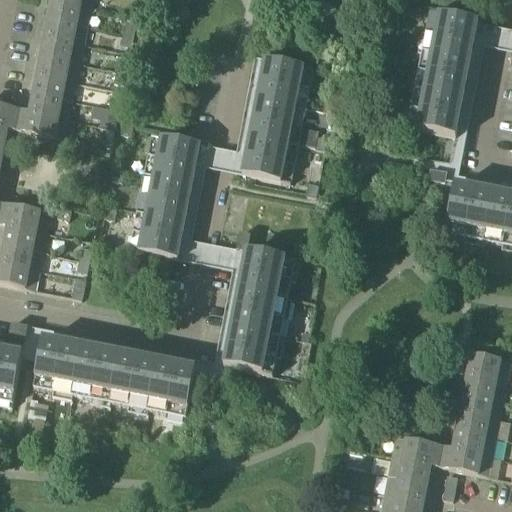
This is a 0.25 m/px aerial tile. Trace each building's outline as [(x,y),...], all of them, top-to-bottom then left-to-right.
[(51,0),(51,5),(90,13),(92,0),(51,0)] [(51,5),(47,24),(86,31),(90,13),(51,5)] [(477,29),(429,20),(407,135),(454,144),(477,29)] [(47,24),(43,43),(82,50),(86,31),(47,24)] [(126,28),(124,39),(134,41),(136,30),(126,28)] [(134,41),(124,39),(121,51),(132,54),(134,41)] [(43,43),(39,62),(78,70),(82,50),(43,43)] [(39,62),(36,81),(75,89),(78,70),(39,62)] [(119,65),(116,77),(127,79),(129,68),(119,65)] [(312,75),(265,65),(261,85),(308,94),(312,75)] [(127,79),(116,77),(114,89),(125,91),(127,79)] [(36,81),(32,100),(71,108),(75,89),(36,81)] [(308,94),(261,85),(257,104),(305,113),(308,94)] [(32,100),(28,119),(67,127),(71,108),(32,100)] [(111,103),(109,115),(120,117),(122,105),(111,103)] [(305,113),(257,104),(253,123),(301,132),(305,113)] [(333,119),(335,107),(325,105),(323,117),(333,119)] [(0,111),(0,132),(7,134),(11,114),(0,111)] [(120,117),(109,115),(107,127),(117,129),(120,117)] [(67,127),(28,119),(25,138),(64,146),(67,127)] [(301,132),(253,123),(249,142),(297,151),(301,132)] [(131,142),(134,130),(123,128),(121,140),(131,142)] [(151,141),(147,160),(194,169),(198,150),(151,141)] [(297,151),(249,142),(246,161),(293,171),(297,151)] [(326,157),(328,145),(318,143),(316,155),(326,157)] [(83,158),(85,148),(73,146),(71,156),(83,158)] [(305,175),(314,176),(315,157),(306,157),(305,175)] [(147,160),(143,179),(190,188),(194,169),(147,160)] [(293,171),(246,161),(242,180),(289,190),(293,171)] [(122,189),(125,176),(114,174),(112,187),(122,189)] [(427,186),(442,189),(443,186),(444,180),(444,178),(429,175),(427,186)] [(143,179),(140,199),(186,208),(190,188),(143,179)] [(317,204),(319,191),(309,190),(306,202),(317,204)] [(511,203),(453,193),(444,240),(511,252),(511,203)] [(140,199),(136,218),(183,227),(186,208),(140,199)] [(10,212),(6,231),(45,239),(49,219),(10,212)] [(107,212),(104,225),(115,226),(117,214),(107,212)] [(72,215),(60,213),(58,223),(70,226),(72,215)] [(136,218),(132,237),(179,246),(183,227),(136,218)] [(6,231),(3,250),(42,258),(45,239),(6,231)] [(179,246),(132,237),(129,256),(175,265),(179,246)] [(239,238),(236,253),(239,254),(244,255),(247,255),(250,240),(239,238)] [(3,250),(0,263),(0,269),(38,277),(42,258),(3,250)] [(82,254),(79,265),(90,267),(92,256),(82,254)] [(247,258),(239,296),(287,305),(294,267),(247,258)] [(90,267),(79,265),(77,278),(88,280),(90,267)] [(38,277),(0,269),(0,289),(34,297),(38,277)] [(76,284),(74,292),(85,294),(86,286),(76,284)] [(85,294),(74,292),(72,305),(82,308),(85,294)] [(239,296),(231,334),(279,344),(287,305),(239,296)] [(26,332),(26,329),(9,326),(7,337),(24,340),(25,338),(26,332)] [(231,334),(224,373),(272,382),(279,344),(231,334)] [(38,366),(33,394),(71,401),(80,355),(41,347),(38,366)] [(80,355),(71,401),(109,408),(118,362),(80,355)] [(0,358),(0,406),(12,409),(21,362),(0,358)] [(470,360),(466,379),(505,387),(509,368),(470,360)] [(118,362),(109,408),(147,416),(156,369),(118,362)] [(156,369),(147,416),(185,423),(194,377),(156,369)] [(466,379),(463,398),(502,406),(505,387),(466,379)] [(463,398),(459,418),(498,425),(502,406),(463,398)] [(459,418),(455,437),(494,445),(498,425),(459,418)] [(42,442),(45,427),(35,426),(32,440),(42,442)] [(388,445),(390,434),(378,432),(376,442),(388,445)] [(455,437),(451,456),(490,464),(494,445),(455,437)] [(395,444),(391,463),(430,470),(434,451),(395,444)] [(490,464),(451,456),(448,475),(487,483),(490,464)] [(391,463),(388,482),(427,489),(430,470),(391,463)] [(446,481),(444,493),(454,495),(457,483),(446,481)] [(388,482),(384,501),(423,508),(427,489),(388,482)] [(454,495),(444,493),(442,505),(452,507),(454,495)] [(384,501),(381,511),(422,511),(423,508),(384,501)]
